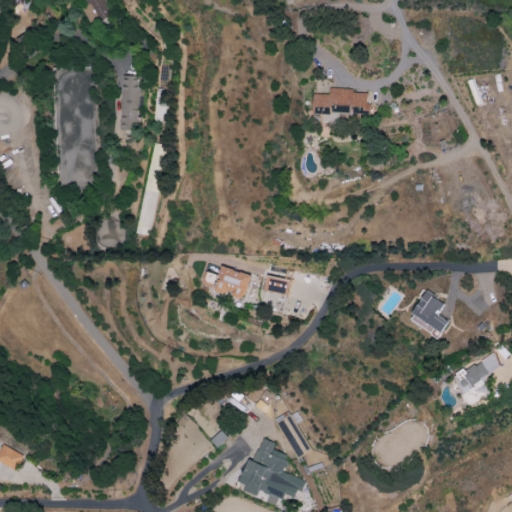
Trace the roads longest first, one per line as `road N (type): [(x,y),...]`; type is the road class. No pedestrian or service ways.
road 1 (residential): [(0,0),(156,398),(146,481),(152,511)]
road 2 (residential): [(390,0),(381,9),(329,5),(306,13),(298,33),(341,76),(376,83),(399,72),(406,49),(394,0)]
road 3 (residential): [(0,507),(150,507)]
